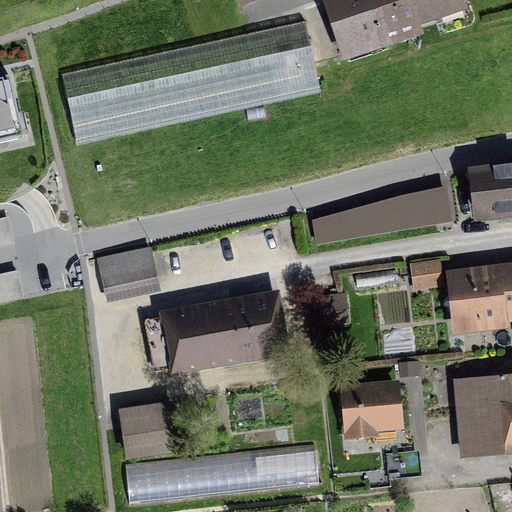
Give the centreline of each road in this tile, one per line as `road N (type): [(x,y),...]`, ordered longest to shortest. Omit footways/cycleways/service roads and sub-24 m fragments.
road 1 (residential): [(511,149),(79,246),(53,241),(29,198)]
road 2 (residential): [(325,263),(511,239)]
